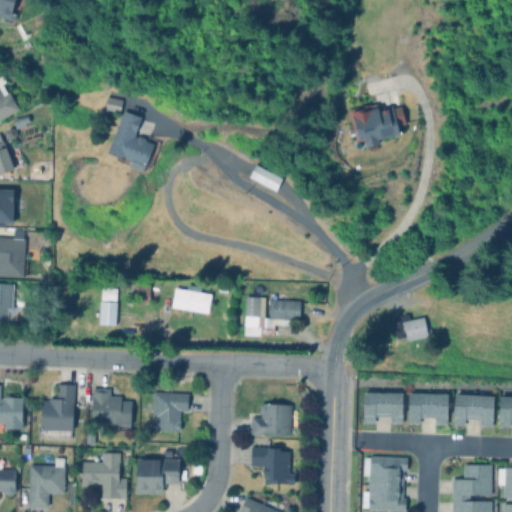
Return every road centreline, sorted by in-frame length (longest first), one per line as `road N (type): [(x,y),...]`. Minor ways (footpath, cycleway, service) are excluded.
road 1 (residential): [(331,366),(0,353)]
road 2 (tertiary): [(511,216),(351,308),(331,366)]
road 3 (tertiary): [(331,366),(327,511)]
road 4 (residential): [(220,365),(218,467),(204,504)]
